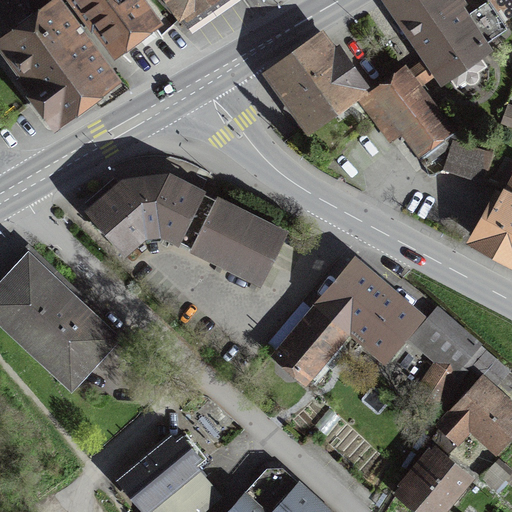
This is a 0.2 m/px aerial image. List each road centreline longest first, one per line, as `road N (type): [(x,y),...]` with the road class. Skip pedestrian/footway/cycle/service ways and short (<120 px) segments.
road 1 (residential): [(17,188),(63,244),(347,511)]
road 2 (tertiary): [(198,84),(287,177),(511,300)]
road 3 (secondary): [(198,84),(17,188)]
road 4 (secondary): [(340,0),(198,84)]
